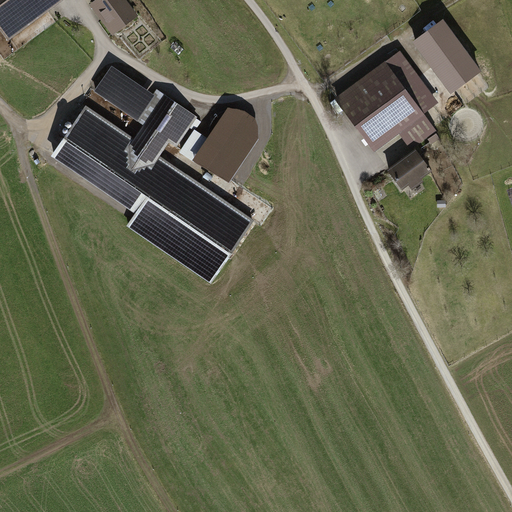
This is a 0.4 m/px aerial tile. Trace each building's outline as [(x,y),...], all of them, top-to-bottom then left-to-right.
[(0,0),(0,26),(7,36),(56,0),(0,0)] [(97,0),(94,3),(115,31),(135,16),(123,0),(97,0)] [(477,71),(442,22),(416,41),(451,90),(477,71)] [(400,53),(385,64),(420,110),(434,100),(400,53)] [(385,64),(338,99),(370,144),(401,121),(405,126),(400,130),(410,144),(433,128),(420,110),(385,64)] [(83,112),(54,155),(138,212),(128,226),(210,282),(249,226),(153,160),(157,155),(167,140),(175,146),(188,127),(195,117),(157,91),(147,105),(137,98),(139,94),(109,73),(96,92),(146,125),(135,140),(132,145),(83,112)] [(87,107),(83,112),(132,145),(135,140),(87,107)] [(206,122),(219,153),(250,139),(237,109),(206,122)] [(201,121),(195,117),(188,127),(194,131),(195,131),(201,121)] [(181,150),(195,159),(208,140),(195,131),(194,131),(181,150)] [(427,139),(431,144),(440,138),(436,133),(427,139)] [(415,150),(389,170),(402,188),(418,176),(420,178),(430,171),(429,169),(430,168),(429,167),(428,168),(415,150)] [(157,155),(153,160),(249,226),(252,220),(157,155)]
